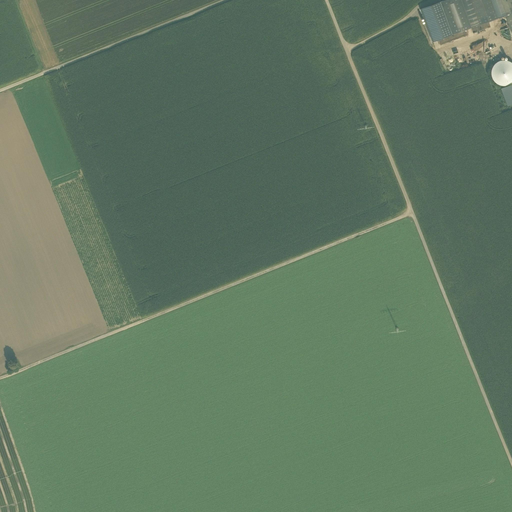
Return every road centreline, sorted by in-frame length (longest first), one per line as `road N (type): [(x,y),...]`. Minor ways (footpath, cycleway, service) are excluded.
road 1 (track): [(325,0),(511,463)]
road 2 (track): [(410,213),(0,378)]
road 3 (unclassified): [(0,91),(226,0)]
